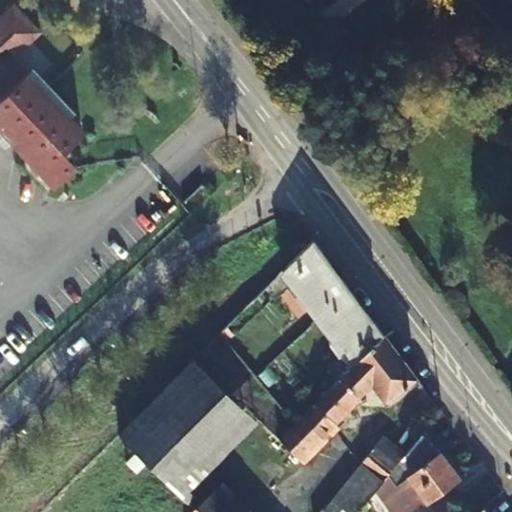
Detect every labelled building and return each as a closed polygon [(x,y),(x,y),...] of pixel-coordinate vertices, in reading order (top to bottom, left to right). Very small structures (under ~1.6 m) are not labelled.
[(0,143),(1,144),(5,140),(47,185),(70,163),(56,149),(81,127),(11,53),(2,61),(0,58),(0,47),(3,44),(11,53),(40,28),(13,0),(9,0),(0,9),(0,143)] [(306,248),(285,269),(353,365),(385,333),(367,308),(315,238),(306,248)] [(353,365),(296,423),(281,438),(301,458),(337,423),(335,419),(373,381),(387,400),(418,377),(385,333),(353,365)] [(257,421),(196,358),(121,434),(171,484),(184,496),(257,421)] [(426,431),(407,454),(384,482),(405,511),(415,511),(461,480),(426,431)] [(384,482),(407,454),(385,436),(363,464),(384,482)] [(329,511),(359,511),(384,482),(363,464),(326,509),(329,511)] [(191,511),(237,511),(217,489),(197,507),(191,511)]
